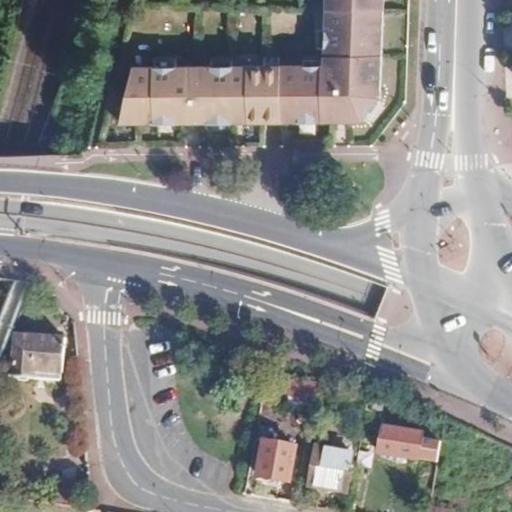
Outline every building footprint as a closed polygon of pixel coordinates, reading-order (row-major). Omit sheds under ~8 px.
[(387,96),(387,0),(325,0),(325,57),(140,55),(128,122),(362,125),(387,96)] [(66,339),(18,333),(12,376),(38,380),(39,369),(62,373),(66,339)] [(318,381),(293,377),(289,399),(301,400),(299,411),(313,413),(318,381)] [(384,428),(365,424),(360,450),(379,453),(384,428)] [(424,434),(384,428),(379,453),(420,459),(424,434)] [(297,448),(265,443),(259,477),(291,482),(297,448)] [(354,453),(317,447),(310,486),(348,492),(354,453)]
